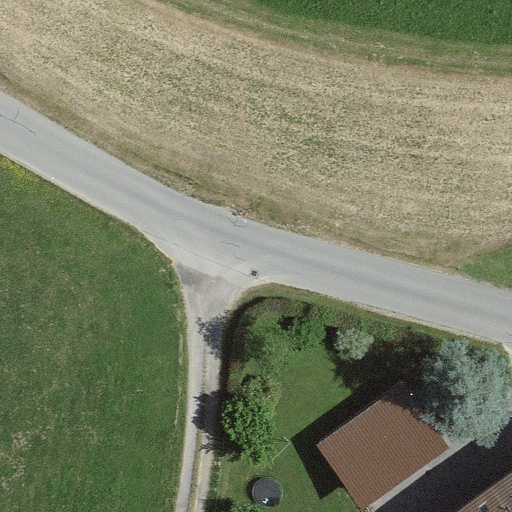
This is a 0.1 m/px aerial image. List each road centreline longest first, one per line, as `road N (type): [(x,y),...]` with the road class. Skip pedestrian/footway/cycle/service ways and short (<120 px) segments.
road 1 (unclassified): [(0,122),(135,199),(511,323)]
road 2 (track): [(186,511),(198,441),(200,340),(190,218)]
